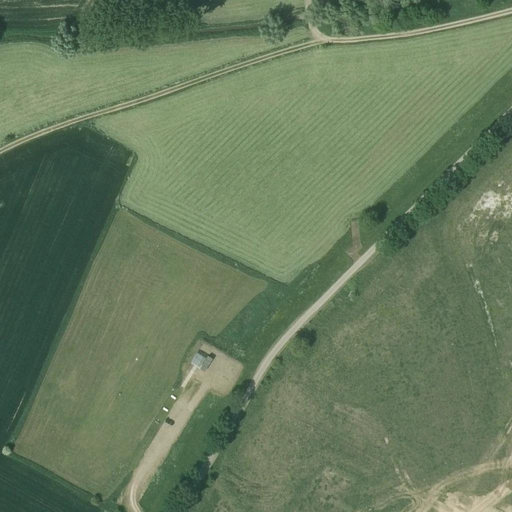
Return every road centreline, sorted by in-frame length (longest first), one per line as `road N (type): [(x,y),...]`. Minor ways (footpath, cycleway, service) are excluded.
road 1 (track): [(511,10),(429,30),(308,44),(0,153)]
road 2 (unclassified): [(179,511),(282,340),(511,112)]
road 3 (track): [(137,511),(132,492),(209,379),(224,374)]
